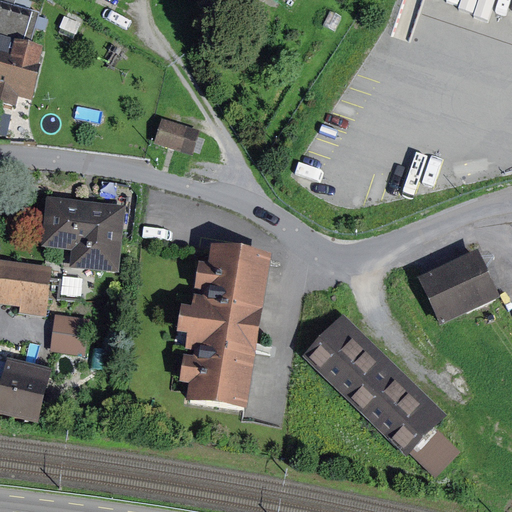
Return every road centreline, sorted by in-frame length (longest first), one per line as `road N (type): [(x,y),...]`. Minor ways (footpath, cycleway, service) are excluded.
road 1 (residential): [(0,159),(155,176),(238,199),(327,255),(352,260),(511,203)]
road 2 (unknown): [(352,260),(444,397),(464,492)]
